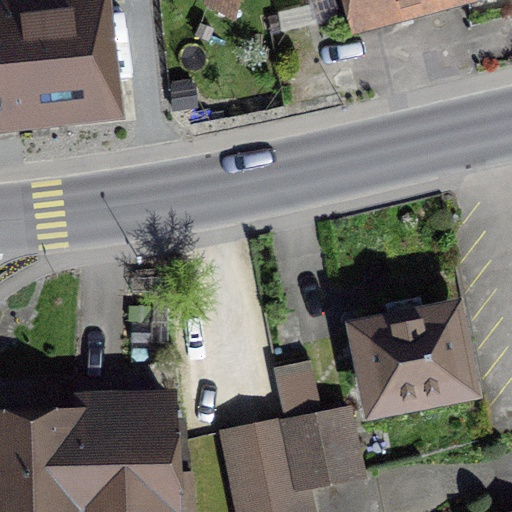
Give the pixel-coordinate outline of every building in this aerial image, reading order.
[(410,0),(360,0),(364,13),(410,0)] [(0,110),(106,98),(96,9),(0,19),(0,110)] [(453,312),(360,331),(375,406),(468,388),(453,312)] [(347,410),(286,423),(299,491),(360,474),(347,410)] [(169,414),(0,420),(0,510),(81,508),(81,511),(194,511),(191,473),(171,474),(169,414)] [(371,471),(360,474),(299,491),(286,423),(227,435),(242,511),(348,511),(377,506),(371,471)]
